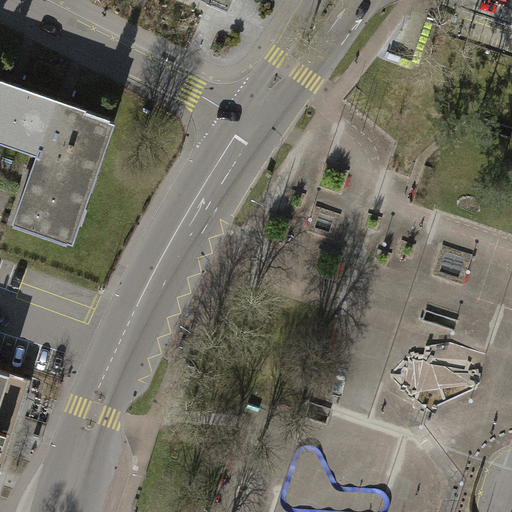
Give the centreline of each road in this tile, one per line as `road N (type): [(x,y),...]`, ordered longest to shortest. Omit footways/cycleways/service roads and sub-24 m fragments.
road 1 (residential): [(64,511),(119,350),(250,126)]
road 2 (residential): [(12,0),(250,126)]
road 3 (residential): [(250,126),(338,0)]
